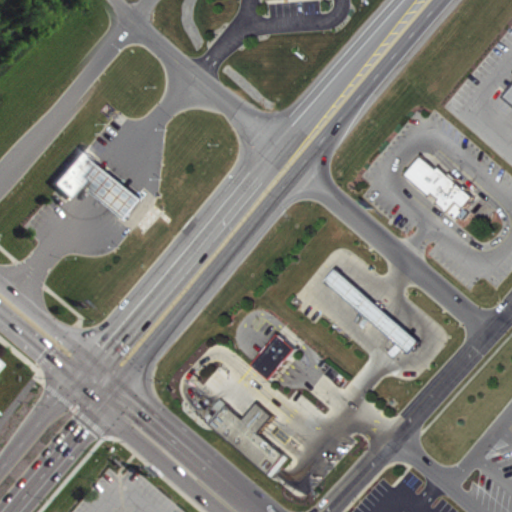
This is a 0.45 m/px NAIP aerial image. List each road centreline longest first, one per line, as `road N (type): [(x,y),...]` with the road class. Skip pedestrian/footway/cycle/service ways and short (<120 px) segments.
road 1 (primary): [(8,511),(300,165)]
road 2 (primary): [(279,149),(0,466)]
road 3 (tertiary): [(247,511),(0,290)]
road 4 (primary): [(300,165),(441,0)]
road 5 (primary): [(406,0),(279,149)]
